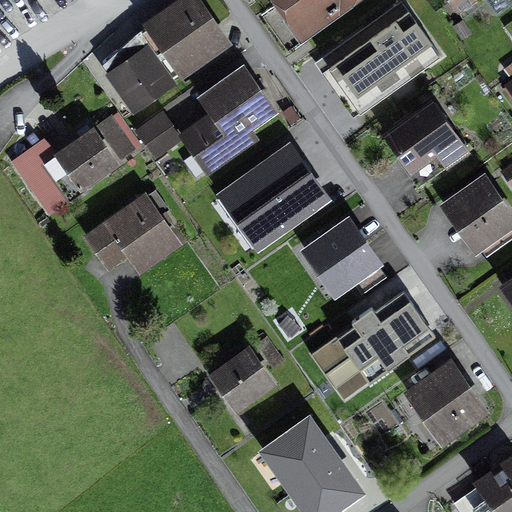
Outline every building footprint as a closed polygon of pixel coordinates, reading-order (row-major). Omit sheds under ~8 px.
[(200,0),(181,0),(144,27),(145,29),(178,78),(182,83),(234,47),(200,0)] [(268,0),(301,47),(365,0),(268,0)] [(405,0),(398,0),(316,60),(357,116),(444,53),(405,0)] [(511,0),(444,0),(462,22),(464,21),(493,0),(504,0),(511,10),(511,0)] [(462,22),(454,28),(463,41),(473,35),(464,21),(462,22)] [(139,34),(103,68),(108,75),(105,77),(134,117),(177,86),(173,82),(178,78),(145,29),(139,34)] [(181,136),(178,137),(182,142),(208,178),(260,142),(254,134),(279,115),(244,66),(197,101),(208,118),(181,136)] [(0,146),(2,148),(39,106),(13,83),(0,97),(0,146)] [(433,104),(382,141),(418,191),(445,170),(447,173),(471,155),(433,104)] [(292,107),(282,114),(290,127),(299,119),(292,107)] [(178,137),(181,136),(163,111),(135,132),(155,161),(182,142),(178,137)] [(118,112),(54,157),(80,195),(124,164),(122,160),(142,148),(118,112)] [(44,140),(1,172),(37,224),(81,197),(80,195),(54,157),(44,140)] [(291,145),(216,198),(257,255),(331,202),(291,145)] [(511,164),(501,173),(511,188),(511,164)] [(511,213),(485,176),(440,208),(475,258),(511,232),(511,213)] [(145,194),(83,239),(108,274),(127,260),(140,278),(183,247),(168,226),(173,222),(166,214),(170,211),(155,192),(148,197),(145,194)] [(350,220),(299,254),(334,304),(356,288),(361,297),(386,278),(381,270),(384,268),(350,220)] [(511,281),(499,291),(511,309),(511,281)] [(372,301),(326,335),(331,342),(312,355),(327,378),(347,363),(368,392),(444,339),(403,286),(376,305),(372,301)] [(250,348),(208,378),(237,417),(278,388),(250,348)] [(452,361),(402,395),(442,450),(490,416),(452,361)] [(303,432),(266,458),(294,497),(330,471),(303,432)] [(511,511),(511,446),(474,473),(480,482),(453,500),(461,511),(511,511)]
